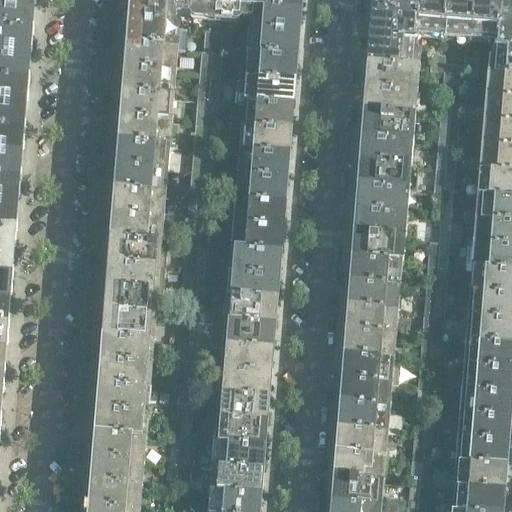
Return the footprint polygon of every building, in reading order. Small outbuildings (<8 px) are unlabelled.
[(35,5),(35,0),(0,0),(0,10),(6,11),(6,15),(32,17),(33,6),(35,5)] [(192,0),(133,0),(133,2),(175,5),(175,12),(177,15),(191,16),(192,0)] [(215,20),(216,0),(192,0),(191,16),(193,19),(215,20)] [(240,20),(241,0),(216,0),(215,20),(216,21),(236,22),(240,20)] [(300,0),(241,0),(240,20),(254,21),(257,18),(257,12),(299,15),(300,0)] [(419,0),(376,0),(373,43),(414,47),(415,38),(416,38),(419,0)] [(445,0),(419,0),(416,38),(430,39),(430,38),(443,39),(445,0)] [(470,41),(473,0),(445,0),(443,39),(470,41)] [(500,0),(473,0),(470,41),(483,42),(483,43),(497,45),(500,0)] [(511,0),(500,0),(497,45),(498,45),(497,54),(511,54),(511,0)] [(173,18),(176,14),(177,15),(175,12),(175,5),(133,2),(131,26),(172,29),(173,18)] [(31,28),(32,17),(6,15),(6,11),(0,10),(0,38),(30,41),(30,39),(33,37),(33,29),(31,28)] [(297,39),(299,15),(257,12),(257,18),(254,21),(258,25),(257,36),(297,39)] [(173,54),(175,33),(172,29),(131,26),(130,37),(128,38),(127,46),(129,48),(129,50),(173,54)] [(214,47),(215,36),(206,36),(205,46),(214,47)] [(223,43),(223,37),(215,36),(214,47),(223,47),(223,43)] [(296,50),(297,39),(257,36),(253,39),(251,60),(252,60),(295,64),(295,62),(298,60),(298,52),(296,50)] [(31,53),(32,45),(30,43),(30,41),(0,38),(0,63),(28,66),(29,55),(31,53)] [(414,73),(416,58),(413,58),(414,47),(373,43),(372,56),(369,58),(368,66),(371,68),(371,70),(414,74),(414,73)] [(213,57),(214,47),(205,46),(204,56),(212,57),(213,57)] [(222,58),(223,47),(214,47),(213,57),(222,58)] [(171,78),(173,54),(129,50),(128,61),(126,62),(125,70),(128,72),(127,74),(171,78)] [(511,81),(511,54),(497,54),(495,80),(511,81)] [(212,57),(204,56),(202,56),(200,80),(210,81),(212,57)] [(220,82),(222,58),(213,57),(212,57),(210,81),(220,82)] [(443,68),(444,60),(441,60),(432,59),(431,67),(443,68)] [(294,74),(295,64),(252,60),(250,85),(293,88),(293,86),(296,85),(296,76),(294,74)] [(477,71),(477,63),(468,62),(465,62),(465,70),(477,71)] [(27,76),(28,66),(0,63),(0,87),(26,90),(26,88),(29,86),(29,78),(27,76)] [(446,76),(446,68),(443,68),(431,67),(431,75),(444,76),(446,76)] [(461,77),(461,69),(446,68),(446,76),(453,77),(461,77)] [(476,79),(477,71),(465,70),(461,69),(461,77),(462,78),(476,79)] [(412,98),(412,97),(413,82),(415,82),(416,74),(416,73),(414,73),(414,74),(371,70),(370,80),(367,82),(366,90),(369,92),(369,94),(412,98)] [(169,102),(171,78),(127,74),(126,85),(124,86),(123,95),(126,97),(125,99),(169,102)] [(453,77),(446,76),(444,76),(442,100),(451,101),(453,77)] [(460,102),(462,78),(461,77),(453,77),(451,101),(460,102)] [(208,106),(210,81),(200,80),(198,105),(208,106)] [(511,105),(511,81),(495,80),(491,80),(489,104),(511,105)] [(218,106),(220,82),(210,81),(208,106),(218,106)] [(292,99),(293,88),(250,85),(247,109),(291,113),(291,111),(294,109),(294,101),(292,99)] [(27,102),(28,94),(26,92),(26,90),(0,87),(0,112),(24,114),(25,103),(27,102)] [(410,122),(411,106),(413,106),(414,98),(412,97),(412,98),(369,94),(368,105),(365,106),(364,115),(367,116),(367,119),(410,122)] [(167,127),(169,102),(125,99),(125,109),(122,111),(121,119),(124,121),(123,123),(167,127)] [(449,125),(451,101),(442,100),(440,125),(449,125)] [(458,126),(460,102),(451,101),(449,125),(458,126)] [(511,130),(511,105),(489,104),(487,128),(511,130)] [(206,130),(208,106),(198,105),(196,129),(206,130)] [(216,131),(218,106),(208,106),(206,130),(216,131)] [(292,125),(290,123),(291,113),(247,109),(245,133),(289,137),(289,135),(292,133),(292,125)] [(23,125),(24,114),(0,112),(0,136),(22,139),(22,136),(25,135),(25,127),(23,125)] [(408,146),(409,130),(411,130),(412,122),(410,122),(367,119),(366,129),(363,130),(362,139),(365,141),(365,143),(408,146)] [(165,151),(167,127),(123,123),(123,133),(120,135),(119,143),(122,145),(121,147),(165,151)] [(447,150),(449,125),(440,125),(438,149),(447,150)] [(456,150),(458,126),(449,125),(447,150),(456,150)] [(511,154),(511,130),(487,128),(485,153),(511,154)] [(204,154),(206,130),(196,129),(194,153),(204,154)] [(214,155),(216,131),(206,130),(204,154),(214,155)] [(290,149),(288,147),(289,137),(245,133),(243,158),(287,161),(287,159),(290,158),(290,149)] [(23,151),(24,142),(22,141),(22,139),(0,136),(0,161),(20,163),(21,152),(23,151)] [(406,171),(407,155),(409,155),(410,147),(410,146),(408,146),(365,143),(364,153),(361,155),(360,163),(363,165),(363,167),(406,171)] [(163,175),(165,151),(121,147),(121,158),(118,159),(117,168),(120,170),(119,172),(163,175)] [(445,174),(447,150),(438,149),(436,173),(445,174)] [(454,175),(456,150),(447,150),(445,174),(454,175)] [(202,179),(204,154),(194,153),(192,178),(202,179)] [(511,179),(511,154),(485,153),(483,177),(511,179)] [(212,179),(214,155),(204,154),(202,179),(212,179)] [(288,174),(286,172),(287,161),(243,158),(241,182),(285,186),(285,183),(288,182),(288,174)] [(19,174),(20,163),(0,161),(0,185),(18,187),(18,185),(21,184),(21,175),(19,174)] [(406,195),(414,196),(416,172),(408,171),(406,171),(363,167),(362,178),(359,179),(358,188),(361,190),(361,192),(406,195)] [(161,200),(163,175),(119,172),(119,182),(116,184),(115,192),(118,194),(117,196),(161,200)] [(443,198),(445,174),(436,173),(434,198),(443,198)] [(452,199),(454,175),(445,174),(443,198),(452,199)] [(511,203),(511,179),(483,177),(481,201),(511,203)] [(200,203),(202,179),(192,178),(190,202),(200,203)] [(210,204),(212,179),(202,179),(200,203),(210,204)] [(286,198),(284,196),(285,186),(241,182),(239,206),(283,210),(283,208),(286,206),(286,198)] [(19,199),(20,191),(18,189),(18,187),(0,185),(0,210),(16,211),(17,201),(19,199)] [(402,219),(403,204),(405,204),(406,195),(361,192),(360,202),(357,203),(357,212),(359,214),(359,216),(402,219)] [(159,224),(161,200),(117,196),(117,207),(114,208),(113,216),(116,218),(115,220),(159,224)] [(441,223),(443,198),(434,198),(432,222),(441,223)] [(450,223),(452,199),(443,198),(441,223),(450,223)] [(511,228),(511,203),(481,201),(479,226),(511,228)] [(198,227),(200,203),(190,202),(188,226),(198,227)] [(208,228),(210,204),(200,203),(198,227),(208,228)] [(284,222),(282,220),(283,210),(239,206),(237,231),(281,234),(281,232),(284,231),(284,222)] [(15,222),(16,211),(0,210),(0,234),(14,236),(14,234),(17,232),(17,224),(15,222)] [(415,245),(417,229),(403,228),(404,220),(404,219),(402,219),(359,216),(358,226),(355,228),(354,236),(357,238),(357,240),(400,244),(402,244),(415,245)] [(157,248),(159,224),(115,220),(114,231),(112,232),(111,241),(114,243),(113,245),(157,248)] [(439,247),(441,223),(432,222),(430,246),(439,247)] [(448,248),(450,223),(441,223),(439,247),(448,248)] [(196,252),(198,227),(188,226),(186,251),(196,252)] [(511,252),(511,228),(479,226),(477,250),(511,252)] [(206,252),(208,228),(198,227),(196,252),(197,252),(206,252)] [(282,246),(280,245),(281,234),(237,231),(235,255),(279,258),(279,256),(282,255),(282,246)] [(15,248),(16,240),(14,238),(14,236),(0,234),(0,259),(12,260),(13,249),(15,248)] [(401,252),(402,244),(400,244),(357,240),(356,251),(353,252),(353,260),(355,262),(355,264),(397,268),(398,268),(399,252),(401,252)] [(165,249),(157,248),(113,245),(112,255),(110,257),(109,265),(112,267),(111,269),(155,273),(163,273),(165,249)] [(437,271),(439,247),(430,246),(428,271),(437,271)] [(446,272),(448,248),(439,247),(437,271),(446,272)] [(511,277),(511,252),(477,250),(475,274),(476,274),(511,277)] [(194,276),(197,252),(196,252),(186,251),(184,275),(194,276)] [(206,253),(206,252),(197,252),(194,276),(204,277),(206,253)] [(278,269),(279,258),(235,255),(233,279),(277,283),(277,281),(280,279),(280,271),(278,269)] [(11,271),(12,260),(0,259),(0,283),(10,284),(10,282),(13,281),(13,273),(11,271)] [(395,292),(397,268),(355,264),(354,275),(351,276),(351,285),(353,287),(353,289),(395,292)] [(153,297),(155,273),(111,269),(110,279),(108,281),(107,289),(110,291),(109,293),(153,297)] [(436,283),(437,271),(428,271),(426,295),(435,295),(436,283)] [(444,296),(446,272),(437,271),(436,283),(435,295),(444,296)] [(511,301),(511,277),(476,274),(474,299),(511,301)] [(192,300),(194,276),(184,275),(182,299),(192,300)] [(202,301),(204,277),(194,276),(192,300),(202,301)] [(276,293),(277,283),(233,279),(231,304),(275,307),(275,305),(278,303),(278,295),(276,293)] [(11,297),(12,288),(10,287),(10,284),(0,283),(0,308),(8,309),(9,298),(11,297)] [(393,317),(395,292),(353,289),(352,299),(349,301),(349,309),(351,311),(351,313),(393,317)] [(151,321),(153,297),(109,293),(108,304),(106,305),(105,314),(108,316),(107,318),(151,321)] [(434,308),(435,295),(426,295),(424,319),(433,320),(434,308)] [(442,321),(444,296),(435,295),(434,308),(433,320),(442,321)] [(190,325),(192,300),(182,299),(180,324),(190,325)] [(511,326),(511,301),(474,299),(472,323),(511,326)] [(200,325),(202,301),(192,300),(190,325),(200,325)] [(274,318),(275,307),(231,304),(215,302),(213,326),(229,328),(273,331),(273,329),(276,328),(276,319),(274,318)] [(7,320),(8,309),(0,308),(0,332),(6,333),(6,331),(9,330),(9,321),(7,320)] [(391,341),(393,317),(351,313),(350,323),(347,325),(347,334),(349,336),(349,337),(391,341)] [(149,346),(151,321),(107,318),(106,328),(104,330),(103,338),(106,340),(105,342),(149,346)] [(432,332),(433,320),(424,319),(422,343),(431,344),(432,332)] [(440,345),(442,321),(433,320),(432,332),(431,344),(440,345)] [(511,326),(472,323),(470,347),(511,350),(511,326)] [(188,349),(190,325),(180,324),(178,348),(188,349)] [(198,350),(200,325),(190,325),(188,349),(198,350)] [(272,342),(273,331),(229,328),(213,326),(211,351),(227,352),(271,356),(271,354),(274,352),(274,344),(272,342)] [(7,345),(8,337),(6,335),(6,333),(0,332),(0,357),(4,357),(5,347),(7,345)] [(389,365),(391,341),(349,337),(348,348),(345,349),(344,358),(347,360),(347,362),(389,365)] [(147,370),(149,346),(105,342),(104,352),(102,354),(101,362),(104,364),(103,366),(147,370)] [(429,369),(430,356),(431,344),(422,343),(420,368),(429,369)] [(439,357),(440,345),(431,344),(430,356),(439,357)] [(511,370),(511,350),(470,347),(468,372),(511,375),(511,373),(511,370)] [(186,373),(188,349),(178,348),(176,372),(186,373)] [(196,374),(198,350),(188,349),(186,373),(196,374)] [(270,366),(271,356),(227,352),(225,376),(269,380),(269,378),(272,376),(272,368),(270,366)] [(387,390),(389,365),(347,362),(346,372),(343,374),(342,382),(345,384),(345,386),(387,390)] [(145,394),(147,370),(103,366),(102,377),(100,378),(99,387),(102,389),(101,391),(145,394)] [(418,392),(427,393),(428,381),(429,369),(420,368),(418,392)] [(184,398),(186,373),(176,372),(174,397),(184,398)] [(511,385),(511,375),(468,372),(466,396),(510,400),(510,397),(511,385)] [(194,398),(196,374),(186,373),(184,398),(194,398)] [(268,390),(269,380),(225,376),(223,401),(267,404),(267,402),(270,401),(270,392),(268,390)] [(436,394),(437,381),(428,381),(427,393),(436,394)] [(385,414),(387,390),(345,386),(344,397),(341,398),(340,406),(343,408),(343,410),(385,414)] [(143,419),(145,394),(101,391),(100,401),(98,403),(97,411),(100,413),(99,415),(143,419)] [(426,405),(427,393),(418,392),(416,416),(425,417),(426,405)] [(435,406),(436,394),(427,393),(426,405),(435,406)] [(508,424),(508,422),(509,409),(510,400),(466,396),(464,420),(508,424)] [(182,422),(184,398),(174,397),(172,421),(182,422)] [(192,423),(194,398),(184,398),(182,422),(192,423)] [(266,415),(267,404),(223,401),(221,425),(265,429),(265,427),(268,425),(268,417),(266,415)] [(383,438),(385,414),(343,410),(342,421),(339,422),(338,431),(341,433),(341,435),(383,438)] [(141,443),(143,419),(99,415),(98,425),(96,427),(95,435),(98,437),(97,439),(141,443)] [(424,429),(425,417),(416,416),(414,441),(423,442),(424,429)] [(506,448),(506,446),(507,434),(508,424),(464,420),(462,445),(506,448)] [(180,446),(182,422),(172,421),(170,445),(180,446)] [(190,447),(192,423),(182,422),(180,446),(190,447)] [(264,439),(265,429),(221,425),(219,449),(263,453),(263,451),(266,449),(266,441),(264,439)] [(432,442),(433,430),(424,429),(423,442),(432,442)] [(381,463),(383,438),(341,435),(340,445),(337,447),(336,455),(339,457),(339,459),(381,463)] [(139,467),(141,443),(97,439),(96,450),(94,451),(93,460),(96,462),(95,464),(139,467)] [(422,454),(423,442),(414,441),(412,465),(421,466),(422,454)] [(431,454),(432,442),(423,442),(422,454),(431,454)] [(504,473),(504,470),(505,458),(506,448),(462,445),(460,469),(504,473)] [(264,465),(262,463),(263,453),(219,449),(217,474),(261,477),(261,475),(264,474),(264,465)] [(178,471),(179,458),(169,457),(168,470),(178,471)] [(189,471),(190,459),(179,458),(178,471),(189,471)] [(379,487),(381,463),(339,459),(338,469),(335,471),(334,479),(337,481),(337,483),(379,487)] [(137,492),(139,467),(95,464),(94,474),(92,476),(91,484),(94,486),(93,488),(137,492)] [(419,490),(421,466),(412,465),(410,489),(419,490)] [(429,491),(431,467),(421,466),(419,490),(429,491)] [(502,497),(502,495),(503,482),(504,473),(460,469),(458,493),(502,497)] [(177,483),(178,471),(168,470),(167,482),(177,483)] [(188,484),(189,471),(178,471),(177,483),(188,484)] [(260,488),(261,477),(217,474),(215,498),(259,502),(259,499),(262,498),(262,490),(260,488)] [(377,511),(379,487),(337,483),(336,494),(333,495),(332,503),(335,505),(335,508),(377,511)] [(135,511),(137,492),(93,488),(92,498),(90,500),(89,508),(92,510),(91,511),(135,511)] [(417,511),(419,490),(410,489),(407,511),(417,511)] [(427,511),(429,491),(419,490),(417,511),(427,511)] [(500,511),(501,507),(502,497),(458,493),(456,511),(500,511)] [(258,511),(259,502),(215,498),(214,511),(258,511)]
